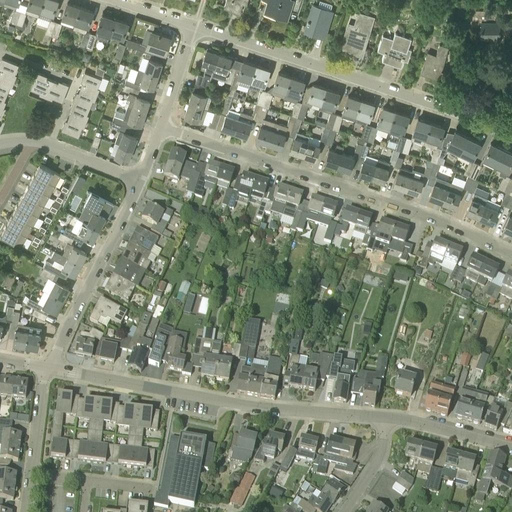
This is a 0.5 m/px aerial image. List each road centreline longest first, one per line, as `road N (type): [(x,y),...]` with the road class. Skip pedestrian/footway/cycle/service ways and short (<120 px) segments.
road 1 (residential): [(511,255),(445,223),(160,127)]
road 2 (tertiary): [(385,418),(240,404),(44,366)]
road 3 (residential): [(511,130),(194,25)]
road 4 (residential): [(44,366),(140,180)]
road 5 (tertiary): [(511,448),(385,418)]
